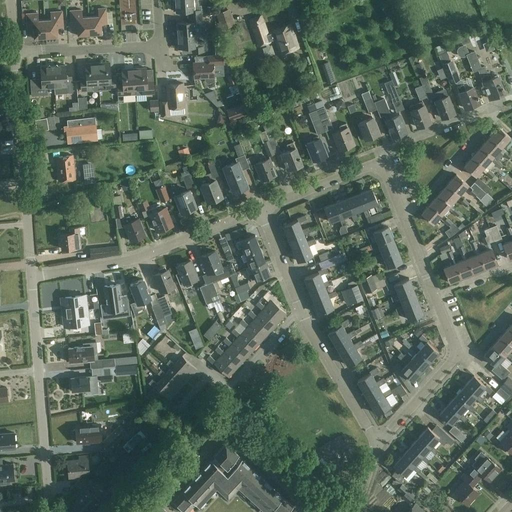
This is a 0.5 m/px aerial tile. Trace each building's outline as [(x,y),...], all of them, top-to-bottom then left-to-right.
[(189,11),(189,16),(202,16),(201,5),(198,6),(197,0),(172,0),(173,10),(176,10),(176,12),(189,11)] [(98,16),(95,16),(88,16),(90,34),(102,33),(101,21),(107,21),(106,8),(98,9),(98,16)] [(235,25),(229,9),(216,14),(221,30),(235,25)] [(82,10),(77,10),(70,11),(71,23),(77,23),(78,35),(90,34),(88,16),(82,17),(82,10)] [(45,20),(46,37),(58,36),(57,24),(63,24),(62,11),(50,12),(51,19),(45,20)] [(46,37),(45,20),(38,20),(37,13),(26,14),(27,27),(33,26),(34,38),(46,37)] [(272,30),(273,32),(268,34),(262,14),(249,19),(258,46),(270,41),(275,39),(280,54),(298,47),(290,24),(272,30)] [(187,22),(177,23),(178,36),(196,34),(200,34),(199,26),(203,26),(202,15),(189,16),(190,22),(187,22)] [(143,34),(154,33),(152,16),(141,17),(143,34)] [(329,35),(326,26),(318,29),(322,38),(329,35)] [(197,42),(196,34),(178,36),(179,48),(192,47),(192,53),(205,52),(204,42),(197,42)] [(137,46),(136,36),(126,36),(126,46),(137,46)] [(491,41),(483,44),(485,50),(489,51),(494,49),(491,41)] [(466,55),(462,46),(459,47),(457,49),(457,51),(458,55),(461,57),(463,57),(466,56),(466,55)] [(446,51),(438,55),(442,64),(449,83),(458,80),(460,79),(452,59),(450,60),(449,57),(448,54),(446,51)] [(498,76),(491,78),(488,71),(487,71),(484,66),(481,67),(474,51),(466,55),(466,56),(473,72),(477,70),(482,82),(489,99),(504,93),(498,76)] [(194,78),(205,77),(205,81),(207,83),(212,83),(214,80),(213,64),(224,63),(224,54),(208,56),(208,62),(193,63),(194,78)] [(109,62),(98,63),(99,83),(99,90),(106,89),(117,88),(117,84),(116,76),(110,76),(109,62)] [(99,90),(99,83),(98,63),(85,64),(86,78),(80,78),(81,91),(99,90)] [(335,82),(328,63),(320,65),(328,85),(335,82)] [(420,78),(423,77),(419,64),(415,65),(420,78)] [(66,65),(53,66),(55,87),(55,93),(55,94),(73,92),(73,91),(72,79),(67,79),(66,77),(66,76),(66,65)] [(47,87),(55,87),(53,66),(41,67),(41,79),(30,79),(31,96),(47,95),(47,87)] [(123,83),(117,84),(117,88),(118,96),(131,95),(136,94),(135,88),(134,68),(122,69),(122,72),(123,83)] [(146,68),(134,68),(135,88),(136,94),(136,95),(142,94),(154,93),(153,81),(147,82),(146,70),(146,68)] [(442,117),(455,112),(446,90),(442,89),(432,93),(427,80),(425,76),(423,77),(420,78),(419,78),(420,81),(422,85),(426,97),(427,97),(428,99),(433,97),(442,117)] [(168,101),(160,102),(161,116),(170,115),(169,109),(185,107),(183,83),(167,84),(168,101)] [(473,86),(465,90),(463,84),(456,87),(459,92),(465,108),(479,102),(473,86)] [(426,97),(422,85),(414,88),(419,100),(426,97)] [(210,99),(216,97),(213,90),(204,93),(210,99)] [(365,93),(361,94),(368,112),(376,109),(374,103),(369,91),(365,93)] [(340,94),(324,100),(326,106),(342,100),(340,94)] [(399,96),(391,99),(396,112),(403,109),(404,109),(399,96)] [(87,110),(86,97),(78,98),(78,110),(87,110)] [(296,97),(281,106),(287,117),(302,107),(296,97)] [(380,117),(384,115),(389,113),(390,113),(384,98),(374,102),(380,117)] [(158,100),(149,100),(150,111),(154,111),(159,110),(158,100)] [(430,122),(423,105),(422,101),(409,106),(417,127),(430,122)] [(226,110),(230,121),(249,114),(245,103),(226,110)] [(257,112),(265,131),(274,153),(279,150),(266,117),(270,116),(267,108),(257,112)] [(317,109),(308,113),(317,134),(326,131),(321,119),(317,109)] [(384,115),(386,120),(393,137),(407,132),(400,114),(391,118),(389,113),(384,115)] [(307,130),(313,125),(305,116),(299,121),(307,130)] [(328,116),(321,119),(326,131),(333,128),(328,116)] [(379,134),(373,117),(358,123),(365,139),(379,134)] [(48,128),(46,118),(36,120),(38,130),(48,128)] [(97,139),(94,118),(68,120),(69,126),(67,126),(68,142),(97,139)] [(348,147),(355,144),(346,123),(339,126),(340,130),(332,133),(339,150),(341,149),(343,152),(348,150),(348,147)] [(490,136),(502,147),(511,137),(498,126),(490,136)] [(274,153),(265,131),(259,133),(262,143),(263,142),(268,156),(274,154),(274,153)] [(320,138),(319,138),(318,136),(313,138),(314,140),(306,143),(313,160),(327,155),(320,138)] [(481,146),(493,157),(502,147),(490,136),(481,146)] [(302,164),(295,147),(293,142),(286,144),(289,150),(281,153),(287,170),(302,164)] [(80,162),(87,161),(85,143),(78,144),(80,162)] [(473,156),(485,166),(493,157),(481,146),(473,156)] [(191,156),(188,147),(178,150),(181,159),(191,156)] [(506,151),(503,155),(508,159),(511,155),(506,151)] [(244,178),(245,178),(242,170),(249,167),(244,154),(238,156),(235,158),(237,162),(223,167),(225,171),(233,192),(235,191),(236,193),(242,191),(241,189),(247,186),(244,178)] [(58,181),(75,179),(73,155),(56,157),(58,181)] [(485,166),(473,156),(464,166),(476,176),(485,166)] [(246,159),(249,166),(254,164),(251,157),(246,159)] [(270,158),(266,159),(265,157),(259,159),(261,161),(254,164),(261,181),(263,180),(264,183),(269,180),(268,178),(276,175),(270,158)] [(498,160),(495,164),(500,169),(503,165),(498,160)] [(93,162),(83,164),(85,183),(96,182),(93,162)] [(220,175),(215,163),(208,165),(213,178),(220,175)] [(494,175),(489,170),(486,174),(491,178),(494,175)] [(190,173),(182,176),(187,188),(195,185),(190,173)] [(447,184),(459,195),(468,185),(456,174),(447,184)] [(153,181),(161,201),(169,198),(161,178),(153,181)] [(474,182),(486,193),(490,188),(478,178),(474,182)] [(222,196),(215,179),(200,185),(207,202),(222,196)] [(492,198),(486,193),(474,182),(470,187),(472,189),(469,193),(474,197),(475,196),(486,205),(492,198)] [(439,194),(451,204),(459,195),(447,184),(439,194)] [(371,188),(359,193),(365,208),(367,207),(374,204),(377,212),(382,210),(380,205),(379,202),(377,203),(371,188)] [(196,207),(189,189),(174,195),(181,213),(196,207)] [(359,193),(348,198),(353,213),(355,212),(363,209),(365,216),(370,215),(367,207),(365,208),(359,193)] [(451,204),(439,194),(430,203),(442,214),(451,204)] [(112,197),(113,203),(114,206),(113,206),(115,218),(124,217),(122,204),(121,204),(120,195),(112,197)] [(348,198),(336,202),(342,217),(343,217),(351,214),(354,221),(358,219),(355,212),(353,213),(348,198)] [(460,202),(466,207),(469,203),(464,199),(460,202)] [(336,202),(324,207),(330,222),(339,218),(342,226),(345,225),(346,224),(343,217),(342,217),(336,202)] [(421,213),(433,224),(442,214),(430,203),(421,213)] [(165,207),(158,210),(156,207),(149,210),(150,213),(149,214),(156,231),(172,225),(165,207)] [(460,213),(455,208),(452,212),(457,216),(460,213)] [(297,220),(283,225),(288,237),(303,231),(302,230),(299,222),(307,219),(305,215),(297,218),(297,220)] [(138,218),(131,221),(129,216),(122,219),(131,241),(145,235),(138,218)] [(452,222),(446,218),(443,221),(449,226),(452,222)] [(383,221),(363,229),(367,237),(374,234),(375,236),(377,241),(378,243),(393,237),(388,226),(388,225),(386,226),(384,221),(383,221)] [(460,229),(454,224),(445,231),(449,237),(460,229)] [(502,240),(496,225),(490,227),(495,240),(496,242),(502,240)] [(71,233),(61,234),(62,249),(80,247),(78,227),(70,228),(71,233)] [(303,231),(288,237),(293,249),(307,243),(307,241),(304,234),(311,231),(310,227),(302,230),(303,231)] [(495,240),(490,227),(484,230),(486,236),(482,238),(485,244),(495,240)] [(242,247),(245,254),(260,248),(255,235),(236,242),(238,249),(242,247)] [(377,241),(370,245),(372,249),(379,246),(382,253),(383,255),(397,249),(393,237),(378,243),(377,241)] [(307,243),(293,249),(298,261),(312,255),(309,246),(316,243),(315,240),(314,238),(307,241),(307,243)] [(508,259),(511,257),(511,239),(502,244),(508,259)] [(222,248),(228,261),(234,258),(228,245),(222,248)] [(442,254),(439,255),(441,260),(448,257),(449,259),(451,258),(454,257),(451,250),(450,250),(448,245),(440,248),(442,254)] [(108,247),(90,249),(91,257),(109,255),(108,247)] [(250,266),(265,260),(260,248),(245,254),(241,255),(243,262),(247,260),(250,266)] [(479,253),(485,268),(498,263),(492,248),(479,253)] [(322,261),(337,255),(334,249),(318,255),(321,261),(322,261)] [(382,253),(375,256),(375,258),(376,260),(384,258),(387,267),(402,261),(397,249),(383,255),(382,253)] [(215,251),(200,256),(207,273),(211,282),(213,282),(216,280),(229,275),(226,266),(222,267),(215,251)] [(337,255),(322,261),(324,268),(347,259),(344,252),(337,255)] [(485,268),(479,253),(467,258),(473,273),(485,268)] [(473,273),(467,258),(455,263),(461,278),(473,273)] [(179,273),(176,274),(180,284),(183,282),(184,283),(185,287),(192,284),(190,281),(197,278),(190,260),(177,266),(179,273)] [(250,267),(246,268),(251,281),(255,279),(255,280),(270,274),(265,260),(250,266),(250,267)] [(229,275),(235,272),(232,263),(226,266),(229,275)] [(461,278),(455,263),(443,268),(449,283),(461,278)] [(368,267),(369,274),(380,272),(378,265),(368,267)] [(318,272),(304,278),(309,290),(324,284),(323,282),(320,275),(327,272),(326,267),(317,271),(318,272)] [(160,292),(169,289),(171,294),(176,292),(174,286),(167,269),(154,275),(160,292)] [(371,275),(359,279),(365,294),(370,291),(377,289),(374,282),(372,276),(371,275)] [(388,284),(386,278),(385,278),(374,282),(377,289),(386,285),(388,284)] [(388,284),(386,285),(388,290),(395,287),(398,294),(399,296),(414,290),(409,278),(394,284),(394,282),(388,284)] [(143,279),(130,284),(137,301),(130,304),(135,316),(144,312),(144,305),(144,304),(147,303),(145,300),(149,298),(150,298),(150,297),(143,279)] [(309,290),(314,301),(329,295),(328,294),(325,287),(332,284),(330,279),(323,282),(324,284),(309,290)] [(218,294),(213,282),(211,282),(206,285),(211,297),(218,294)] [(239,286),(235,288),(237,294),(246,290),(250,288),(248,283),(239,286)] [(107,304),(101,305),(102,318),(114,317),(113,310),(128,308),(127,295),(120,296),(118,284),(104,286),(107,304)] [(206,285),(199,287),(206,304),(212,301),(211,297),(206,285)] [(358,285),(345,290),(350,304),(363,299),(358,285)] [(219,295),(222,302),(231,298),(228,290),(219,295)] [(398,294),(390,297),(392,302),(400,298),(403,305),(404,307),(418,302),(414,290),(399,296),(398,294)] [(329,295),(314,301),(319,313),(324,311),(333,307),(330,298),(337,295),(336,293),(335,291),(328,294),(329,295)] [(257,303),(256,304),(262,310),(263,309),(278,322),(286,313),(279,306),(281,304),(274,297),(268,292),(266,294),(263,297),(269,302),(265,307),(259,301),(257,303)] [(85,295),(61,298),(63,312),(87,309),(85,295)] [(158,298),(164,316),(172,314),(164,295),(158,298)] [(346,295),(336,298),(338,307),(349,304),(346,295)] [(403,305),(395,309),(396,311),(397,313),(405,310),(408,320),(423,314),(418,302),(404,307),(403,305)] [(164,316),(159,303),(151,306),(159,326),(167,322),(164,316)] [(209,309),(212,318),(225,313),(221,304),(209,309)] [(363,305),(355,309),(358,314),(365,311),(363,305)] [(206,306),(189,311),(192,321),(209,316),(206,306)] [(384,316),(381,306),(371,310),(374,319),(384,316)] [(87,309),(63,312),(64,326),(89,324),(87,309)] [(255,318),(270,331),(278,322),(263,309),(262,310),(257,316),(251,310),(248,314),(254,319),(255,318)] [(247,327),(262,341),(270,331),(255,318),(254,319),(248,325),(242,320),(239,323),(245,328),(247,327)] [(204,329),(209,326),(204,319),(199,322),(204,329)] [(335,343),(348,335),(347,334),(343,327),(350,323),(348,319),(339,324),(340,325),(328,332),(335,343)] [(229,329),(234,324),(229,320),(225,325),(229,329)] [(511,328),(510,326),(501,336),(511,345),(511,328)] [(238,336),(254,350),(262,341),(247,327),(245,328),(240,334),(234,329),(231,332),(237,337),(238,336)] [(341,354),(355,346),(354,344),(350,338),(362,330),(360,328),(360,327),(355,331),(354,329),(347,334),(348,335),(335,343),(341,354)] [(158,329),(150,336),(156,344),(164,337),(158,329)] [(419,350),(418,351),(430,361),(438,352),(427,342),(427,341),(428,340),(422,335),(418,338),(424,344),(420,349),(419,350)] [(230,345),(245,359),(254,350),(238,336),(237,337),(232,343),(226,338),(223,341),(229,346),(230,345)] [(511,347),(511,345),(501,336),(492,346),(504,356),(511,347)] [(372,342),(370,337),(362,342),(363,344),(364,347),(372,342)] [(141,355),(150,345),(142,338),(137,344),(138,352),(141,355)] [(403,338),(402,340),(403,341),(403,342),(403,343),(409,348),(410,348),(416,353),(411,359),(410,360),(421,371),(430,361),(418,351),(419,350),(413,344),(412,345),(412,346),(406,340),(403,338)] [(361,357),(356,349),(363,344),(360,340),(354,344),(355,346),(341,354),(348,365),(361,357)] [(94,359),(98,359),(96,342),(82,343),(83,346),(68,347),(68,351),(65,351),(66,361),(69,360),(69,362),(94,360),(94,359)] [(359,351),(365,362),(381,353),(375,342),(359,351)] [(222,354),(237,368),(245,359),(230,345),(229,346),(224,352),(218,347),(215,350),(221,355),(222,354)] [(504,356),(492,346),(484,355),(495,366),(492,370),(502,380),(509,372),(499,362),(504,356)] [(396,363),(393,367),(403,382),(408,376),(413,380),(421,371),(410,360),(411,359),(404,354),(404,355),(403,355),(401,352),(397,356),(401,360),(406,364),(403,368),(402,368),(396,363)] [(210,355),(207,359),(214,365),(214,364),(229,377),(237,368),(222,354),(221,355),(216,361),(210,355)] [(167,362),(166,363),(171,368),(173,366),(188,380),(197,370),(182,356),(175,364),(169,360),(167,362)] [(115,365),(114,358),(102,359),(103,367),(115,365)] [(135,364),(115,365),(116,374),(136,372),(135,364)] [(103,367),(103,375),(110,374),(116,374),(115,365),(103,367)] [(179,390),(188,380),(173,366),(171,368),(166,374),(161,369),(157,373),(162,378),(164,376),(179,390)] [(370,373),(357,381),(364,392),(377,384),(376,382),(372,375),(379,371),(377,367),(369,372),(370,373)] [(91,393),(98,393),(97,375),(88,376),(71,377),(72,384),(70,385),(71,389),(72,390),(72,391),(89,390),(89,392),(91,393)] [(474,375),(465,385),(477,396),(478,394),(483,388),(487,391),(489,394),(492,390),(486,385),(485,386),(474,375)] [(152,379),(148,383),(154,388),(155,386),(170,400),(179,390),(164,376),(162,378),(157,384),(152,379)] [(511,380),(508,377),(500,386),(511,397),(511,396),(511,380)] [(377,384),(364,392),(370,403),(384,394),(383,393),(379,386),(386,382),(384,379),(383,378),(376,382),(377,384)] [(393,396),(404,389),(401,384),(391,390),(392,393),(393,396)] [(477,396),(465,385),(457,394),(468,405),(470,403),(475,398),(481,403),(484,400),(478,394),(477,396)] [(0,401),(8,401),(7,395),(9,395),(8,390),(7,390),(7,387),(0,388),(0,401)] [(505,400),(509,395),(500,387),(496,392),(505,400)] [(152,388),(145,395),(153,403),(160,396),(152,388)] [(392,393),(391,390),(390,388),(383,393),(384,394),(370,403),(377,414),(390,405),(385,397),(392,393)] [(468,405),(457,394),(448,404),(460,414),(461,413),(466,407),(472,413),(476,409),(470,403),(468,405)] [(498,397),(494,401),(504,408),(507,403),(498,397)] [(448,404),(440,413),(451,424),(458,417),(464,422),(466,420),(467,418),(461,413),(460,414),(448,404)] [(158,406),(155,410),(163,417),(166,413),(158,406)] [(487,415),(483,420),(485,422),(488,424),(491,419),(487,415)] [(497,420),(489,431),(493,434),(501,423),(497,420)] [(511,420),(507,426),(511,430),(500,442),(511,453),(511,420)] [(74,429),(73,431),(73,439),(75,440),(76,440),(77,442),(95,441),(101,440),(100,428),(99,428),(98,424),(92,424),(92,426),(75,427),(76,429),(74,429)] [(107,450),(125,431),(119,425),(101,443),(106,448),(107,450)] [(454,441),(436,425),(431,430),(428,427),(419,436),(431,447),(432,446),(437,440),(443,445),(446,442),(450,445),(454,441)] [(453,425),(449,431),(461,442),(466,436),(453,425)] [(139,430),(122,446),(128,452),(145,436),(139,430)] [(0,433),(0,449),(15,449),(14,433),(0,433)] [(438,451),(432,446),(431,447),(419,436),(411,446),(422,456),(424,455),(429,449),(435,454),(438,451)] [(271,511),(288,511),(293,507),(242,460),(243,459),(238,455),(239,455),(226,443),(214,456),(219,461),(216,464),(212,460),(173,502),(183,511),(188,511),(196,504),(199,507),(217,488),(228,498),(238,487),(265,511),(269,511),(271,511)] [(411,446),(402,455),(414,466),(415,464),(420,459),(426,464),(430,460),(424,455),(422,456),(411,446)] [(78,455),(78,460),(68,460),(69,477),(81,476),(80,471),(88,470),(87,455),(78,455)] [(408,477),(405,475),(412,469),(417,474),(421,470),(415,464),(414,466),(402,455),(394,465),(398,469),(391,476),(402,484),(408,477)] [(466,471),(475,478),(480,472),(489,480),(500,469),(486,456),(476,468),(472,465),(466,471)] [(1,458),(0,458),(0,484),(9,483),(9,480),(14,480),(13,464),(2,465),(1,458)] [(475,478),(466,471),(461,477),(465,480),(454,492),(467,504),(478,492),(469,484),(475,478)] [(410,489),(420,481),(414,473),(404,482),(410,489)] [(86,481),(81,477),(74,485),(78,489),(86,481)] [(119,479),(109,491),(115,496),(125,485),(119,479)] [(408,502),(414,495),(402,484),(397,489),(403,494),(401,496),(408,502)] [(87,489),(70,507),(74,511),(90,511),(100,502),(87,489)] [(424,511),(415,503),(407,511),(424,511)]
